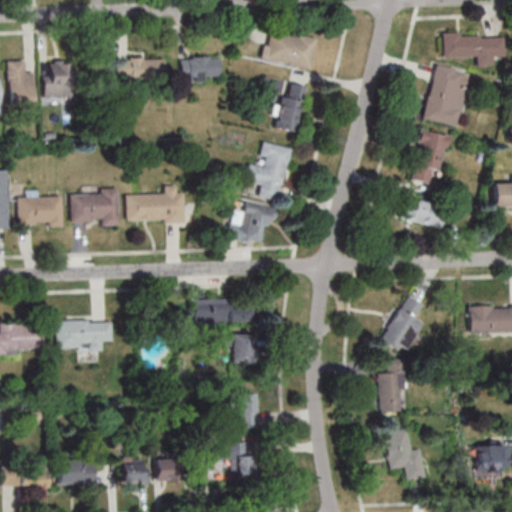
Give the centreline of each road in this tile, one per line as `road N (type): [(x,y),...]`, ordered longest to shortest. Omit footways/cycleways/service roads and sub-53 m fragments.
road 1 (residential): [(336,511),(325,476),(317,351),(332,237),(390,0)]
road 2 (residential): [(511,258),(0,275)]
road 3 (residential): [(390,0),(0,16)]
